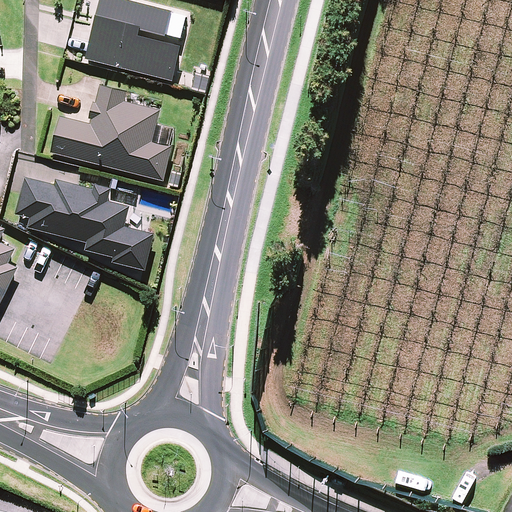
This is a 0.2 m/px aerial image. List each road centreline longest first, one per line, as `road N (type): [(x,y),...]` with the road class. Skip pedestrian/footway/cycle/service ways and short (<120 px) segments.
road 1 (residential): [(280,0),(203,321)]
road 2 (residential): [(115,497),(38,454),(2,415)]
road 3 (residential): [(2,415),(143,419)]
road 4 (unknown): [(17,0),(22,135)]
road 5 (residential): [(224,456),(331,511)]
